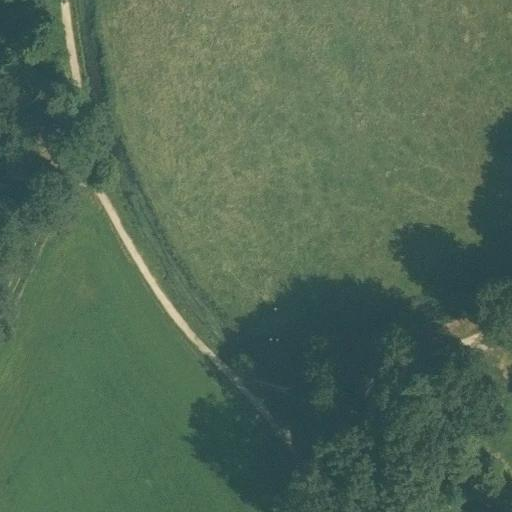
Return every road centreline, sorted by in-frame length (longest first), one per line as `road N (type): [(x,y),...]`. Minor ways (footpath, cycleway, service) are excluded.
road 1 (track): [(65,0),(88,177),(187,335),(239,384)]
road 2 (track): [(0,309),(80,139)]
road 3 (track): [(239,384),(299,454),(333,511)]
